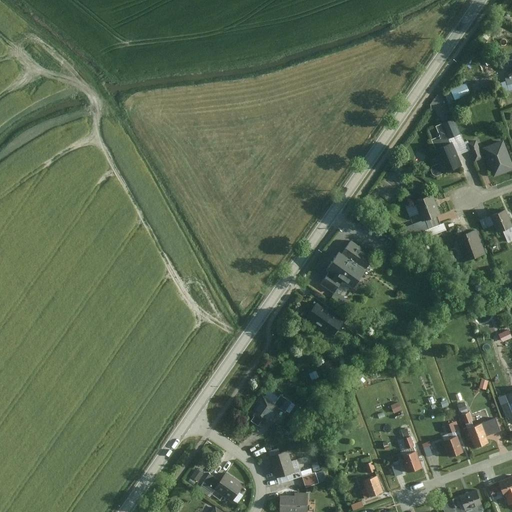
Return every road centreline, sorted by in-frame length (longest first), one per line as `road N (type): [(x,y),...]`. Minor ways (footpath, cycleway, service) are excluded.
road 1 (tertiary): [(481,0),(188,418)]
road 2 (residential): [(188,418),(260,476),(255,511)]
